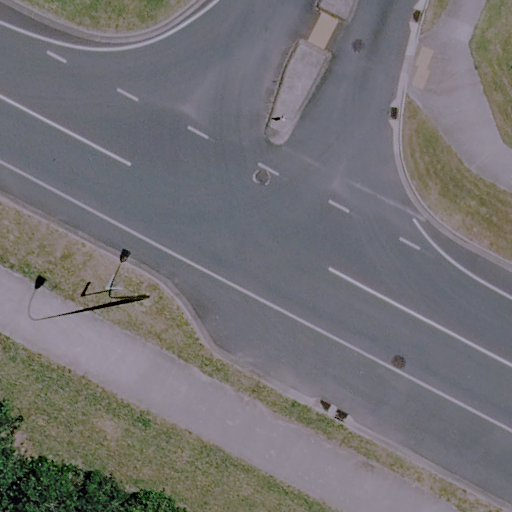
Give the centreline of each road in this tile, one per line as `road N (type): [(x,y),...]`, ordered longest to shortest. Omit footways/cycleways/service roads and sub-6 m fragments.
road 1 (residential): [(253,232),(511,362)]
road 2 (residential): [(0,97),(253,232)]
road 3 (residential): [(253,232),(355,0)]
